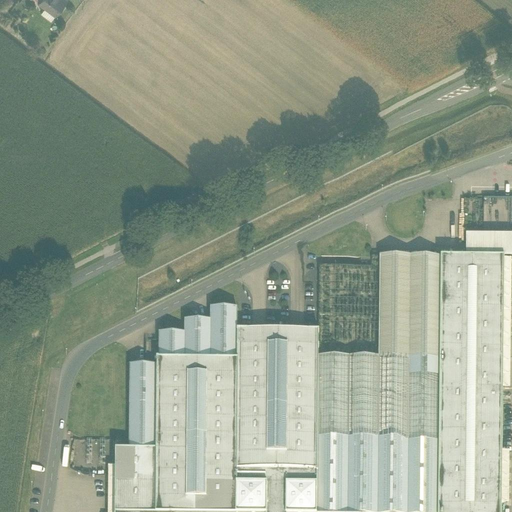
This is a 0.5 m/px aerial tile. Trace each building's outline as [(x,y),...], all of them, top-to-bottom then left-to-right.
[(64,0),(41,0),(56,11),(64,0)] [(489,228),(511,228),(511,199),(489,200),(489,228)] [(511,238),(466,238),(466,260),(504,261),(511,260),(511,238)] [(441,261),(380,260),(379,362),(439,363),(441,261)] [(466,260),(441,260),(441,261),(439,363),(437,511),(501,511),(504,261),(466,260)] [(247,335),(237,335),(237,313),(210,313),(210,325),(185,325),(185,339),(210,339),(210,365),(157,365),(157,388),(130,387),(129,454),(115,454),(114,511),(316,511),(318,362),(318,336),(309,336),(308,336),(247,336),(247,335)] [(379,362),(318,362),(316,511),(437,511),(439,363),(379,362)]
